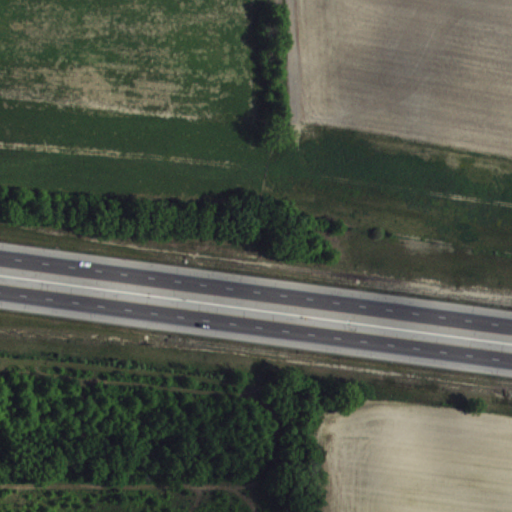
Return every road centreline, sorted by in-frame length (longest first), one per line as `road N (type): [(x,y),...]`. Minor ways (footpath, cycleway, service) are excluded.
road 1 (motorway): [(0,284),(511,354)]
road 2 (motorway): [(511,326),(0,257)]
